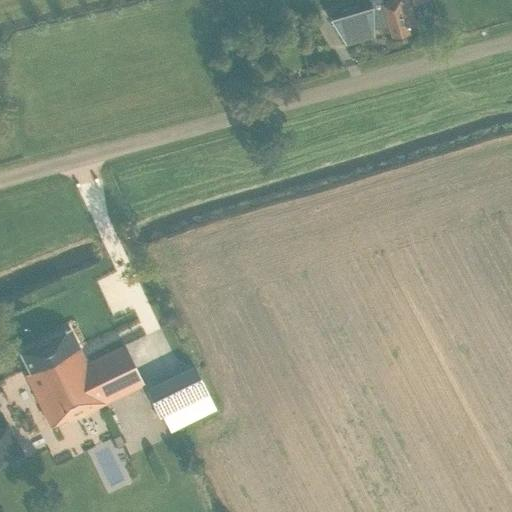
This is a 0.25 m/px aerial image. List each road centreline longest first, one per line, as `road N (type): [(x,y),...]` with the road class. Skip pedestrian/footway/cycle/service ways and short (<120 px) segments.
road 1 (unclassified): [(0,179),(511,46)]
road 2 (track): [(83,158),(97,215),(153,332)]
